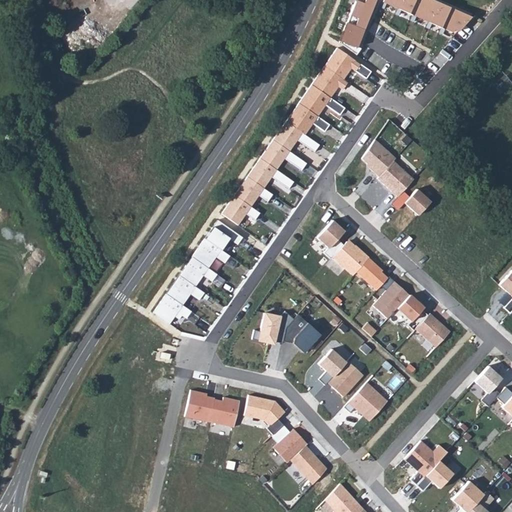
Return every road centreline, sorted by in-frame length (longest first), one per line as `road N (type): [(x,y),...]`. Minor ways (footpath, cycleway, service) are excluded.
road 1 (tertiary): [(310,0),(282,56),(78,355),(18,483)]
road 2 (residential): [(318,187),(378,104),(420,103),(511,0)]
road 3 (residential): [(318,187),(493,340)]
road 4 (residential): [(196,354),(285,386),(367,478)]
road 5 (residential): [(196,354),(318,187)]
road 6 (residential): [(493,340),(367,478)]
road 7 (residential): [(151,511),(182,375),(196,354)]
